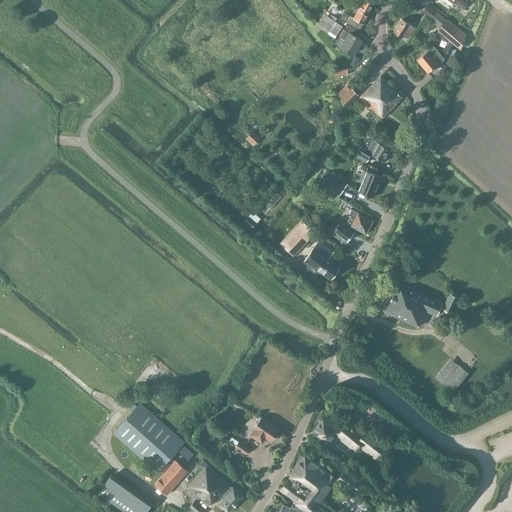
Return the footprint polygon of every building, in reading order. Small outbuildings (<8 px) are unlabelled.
[(360,30),(363,24),(374,3),(367,0),(354,0),(354,1),(360,5),(354,17),(350,15),(346,22),(360,30)] [(421,0),(417,6),(423,10),(428,2),(425,0),(421,0)] [(450,0),(464,9),(468,4),(462,0),(450,0)] [(429,3),(423,11),(429,16),(436,8),(429,3)] [(334,13),(328,9),(319,23),(317,22),(315,25),(336,40),(339,36),(337,35),(343,26),(334,20),(336,17),(332,15),(334,13)] [(344,25),(349,15),(342,11),(336,21),(344,25)] [(438,11),(429,20),(439,28),(447,19),(438,11)] [(408,38),(415,28),(401,19),(393,31),(402,37),(403,35),(408,38)] [(438,32),(438,33),(449,43),(447,48),(445,47),(443,49),(447,53),(452,43),(461,50),(464,46),(460,43),(466,35),(447,19),(439,28),(429,20),(440,29),(438,32)] [(352,54),(356,48),(361,39),(353,34),(356,30),(348,24),(344,30),(349,32),(340,47),(352,54)] [(427,73),(438,64),(431,55),(433,54),(429,49),(417,59),(427,73)] [(381,118),(402,97),(380,76),(359,97),(381,118)] [(346,106),(358,95),(351,88),(340,99),(346,106)] [(245,136),(252,129),(246,125),(240,132),(245,136)] [(251,147),(257,141),(250,133),(243,139),(251,147)] [(384,162),(391,150),(373,140),(367,150),(365,148),(363,152),(358,150),(355,156),(366,162),(369,156),(371,154),(384,162)] [(370,205),(381,177),(366,171),(355,198),(370,205)] [(324,184),(340,194),(347,184),(331,174),(324,184)] [(271,209),(281,196),(275,192),(265,204),(271,209)] [(365,234),(373,220),(352,209),(349,215),(351,216),(347,223),(351,225),(350,226),(365,234)] [(261,219),(252,212),(243,222),(251,230),(261,219)] [(293,255),(314,233),(301,221),(280,243),(293,255)] [(346,247),(350,243),(346,241),(353,232),(339,222),(332,231),(343,239),(340,243),(346,247)] [(330,279),(339,267),(328,259),(333,252),(318,241),(299,267),(314,279),(319,271),(330,279)] [(442,302),(399,282),(385,312),(418,327),(422,318),(423,319),(426,311),(436,315),(442,302)] [(442,308),(451,313),(458,297),(449,293),(442,308)] [(434,377),(451,391),(467,371),(450,358),(434,377)] [(113,433),(128,446),(157,473),(160,469),(164,473),(154,484),(166,494),(187,471),(175,460),(172,464),(168,460),(184,443),(139,403),(113,433)] [(250,435),(262,443),(266,438),(270,441),(273,437),(276,436),(276,434),(278,429),(261,417),(253,429),(254,430),(250,435)] [(374,456),(382,447),(373,441),(375,438),(366,432),(362,437),(347,425),(340,433),(323,420),(311,435),(327,446),(336,435),(354,449),(358,444),(374,456)] [(403,452),(414,458),(422,444),(411,438),(403,452)] [(235,447),(245,454),(249,449),(238,441),(235,447)] [(188,460),(193,454),(184,446),(179,452),(188,460)] [(298,511),(297,511),(331,511),(333,509),(322,501),(337,480),(327,473),(304,456),(293,471),(295,472),(291,478),(289,481),(283,489),(296,499),(291,508),(298,511)] [(227,511),(228,511),(242,496),(231,486),(227,490),(229,492),(226,494),(224,492),(230,485),(202,460),(200,463),(204,467),(187,486),(209,506),(214,500),(216,501),(220,497),(222,499),(218,504),(227,511)] [(352,490),(358,481),(344,471),(338,480),(352,490)] [(358,497),(350,505),(357,511),(362,511),(367,507),(358,497)] [(130,511),(145,511),(151,505),(141,498),(130,511)] [(194,503),(190,507),(196,511),(202,511),(203,511),(194,503)]
